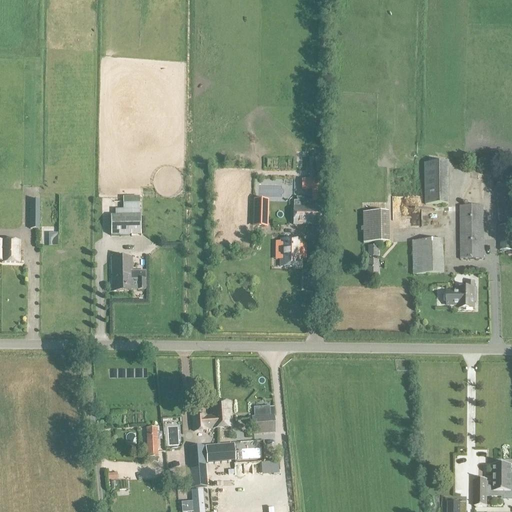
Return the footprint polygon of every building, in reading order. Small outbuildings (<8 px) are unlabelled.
[(0,78),(17,79),(18,64),(0,63),(0,78)] [(17,94),(18,79),(0,79),(0,107),(18,108),(18,99),(12,99),(12,94),(17,94)] [(0,114),(0,122),(17,122),(17,115),(0,114)] [(0,128),(0,136),(17,137),(18,129),(0,128)] [(17,143),(0,143),(0,151),(17,152),(17,143)] [(0,165),(17,166),(17,158),(0,157),(0,165)] [(309,159),(309,181),(301,181),(301,191),(312,191),(312,202),(293,202),(293,227),(321,227),(321,202),(321,180),(322,180),(321,159),(309,159)] [(409,164),(390,164),(389,174),(409,174),(409,164)] [(425,206),(450,206),(450,164),(424,164),(425,206)] [(0,180),(17,180),(17,172),(0,172),(0,180)] [(85,186),(85,176),(57,175),(57,185),(85,186)] [(406,191),(406,180),(390,180),(390,190),(406,191)] [(511,180),(497,181),(498,223),(511,223),(511,180)] [(252,228),(253,228),(268,228),(269,200),(253,200),(252,228)] [(30,201),(30,230),(40,230),(40,201),(30,201)] [(484,207),(460,207),(461,261),(485,261),(484,207)] [(363,244),(389,244),(389,213),(362,213),(363,244)] [(111,237),(141,236),(141,216),(111,216),(111,237)] [(511,226),(500,227),(500,252),(511,252),(511,226)] [(306,245),(301,245),(301,241),(280,241),(280,267),(301,267),(301,259),(306,259),(306,245)] [(413,276),(445,276),(444,241),(413,242),(413,276)] [(1,242),(1,262),(1,264),(20,264),(20,242),(1,242)] [(378,248),(367,247),(367,258),(378,259),(378,248)] [(132,258),(111,259),(112,293),(133,293),(132,258)] [(379,261),(366,261),(366,277),(379,277),(379,261)] [(297,290),(298,276),(283,276),(282,289),(297,290)] [(446,307),(458,307),(458,309),(474,310),(474,298),(476,298),(476,290),(475,290),(475,283),(467,283),(467,290),(458,290),(458,292),(446,292),(446,307)] [(303,310),(305,301),(298,299),(295,308),(303,310)] [(210,405),(211,418),(205,418),(205,417),(193,417),(193,432),(206,432),(205,430),(211,429),(211,430),(217,429),(216,419),(218,419),(218,413),(219,413),(218,404),(210,405)] [(216,419),(217,429),(232,429),(230,404),(218,404),(219,413),(218,413),(218,419),(216,419)] [(115,410),(115,419),(125,418),(125,410),(115,410)] [(273,417),(252,418),(253,435),(274,433),(273,417)] [(145,429),(146,459),(157,458),(156,429),(145,429)] [(206,448),(208,463),(235,461),(234,445),(206,448)] [(206,463),(205,448),(190,448),(192,489),(207,488),(206,463)] [(458,478),(474,478),(473,454),(457,454),(458,478)] [(487,484),(487,480),(475,480),(475,507),(487,507),(487,497),(502,498),(503,498),(503,493),(511,493),(511,484),(511,475),(511,466),(494,466),(494,484),(487,484)] [(154,481),(155,491),(163,490),(162,480),(154,481)] [(192,493),(193,504),(181,504),(181,511),(203,511),(202,492),(192,493)]
